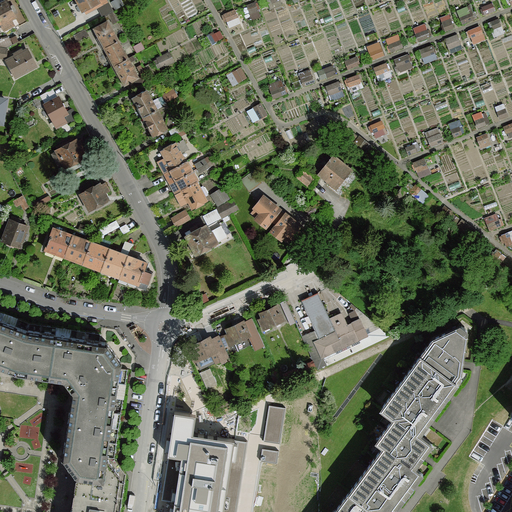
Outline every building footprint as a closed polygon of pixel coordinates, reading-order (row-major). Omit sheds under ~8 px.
[(97,0),(77,0),(83,10),(98,2),(97,0)] [(15,17),(7,1),(0,4),(0,20),(5,29),(13,25),(11,19),(15,17)] [(96,29),(106,47),(118,41),(108,23),(96,29)] [(482,24),(469,28),(475,43),(488,38),(482,24)] [(13,45),(9,37),(1,39),(0,42),(2,42),(1,47),(7,48),(13,45)] [(375,59),(387,54),(382,40),(369,45),(375,59)] [(128,59),(118,41),(106,47),(116,66),(128,59)] [(36,66),(27,50),(8,60),(16,77),(36,66)] [(401,70),(415,64),(410,52),(396,57),(401,70)] [(137,54),(128,59),(129,62),(134,60),(138,67),(142,64),(137,54)] [(129,62),(128,59),(116,66),(126,83),(137,77),(129,62)] [(380,75),(392,71),(389,62),(377,65),(380,75)] [(46,105),(58,98),(53,89),(41,96),(46,105)] [(135,98),(145,116),(156,110),(146,92),(135,98)] [(0,124),(5,125),(9,94),(0,93),(0,124)] [(58,98),(46,105),(57,127),(66,122),(63,115),(67,113),(59,98),(58,98)] [(166,128),(156,110),(145,116),(155,134),(166,128)] [(372,124),(377,136),(389,131),(384,119),(372,124)] [(77,142),(76,140),(57,150),(58,151),(65,165),(66,166),(84,156),(81,149),(77,142)] [(82,140),(77,142),(81,149),(86,146),(82,140)] [(184,140),(176,145),(181,154),(189,149),(184,140)] [(181,154),(176,145),(164,151),(168,160),(173,168),(185,162),(181,154)] [(65,165),(58,151),(53,154),(60,168),(65,165)] [(335,154),(318,175),(337,190),(354,169),(335,154)] [(205,159),(195,164),(197,169),(207,163),(205,159)] [(173,168),(168,160),(160,164),(168,178),(175,175),(172,169),(173,168)] [(187,161),(185,162),(173,168),(172,169),(175,175),(168,178),(171,183),(177,180),(192,172),(187,161)] [(207,163),(197,169),(200,173),(209,167),(207,163)] [(318,180),(304,169),(297,178),(311,189),(318,180)] [(192,172),(177,180),(171,183),(173,188),(180,185),(183,190),(184,189),(196,182),(198,181),(192,172)] [(82,193),(95,186),(91,180),(78,187),(82,193)] [(196,182),(184,189),(190,201),(194,207),(206,200),(196,182)] [(95,186),(82,193),(90,209),(108,199),(104,192),(109,190),(105,184),(101,186),(99,183),(95,186)] [(180,185),(173,188),(176,194),(183,190),(180,185)] [(183,190),(176,194),(182,205),(190,201),(184,189),(183,190)] [(217,192),(212,195),(219,205),(229,198),(225,191),(219,195),(217,192)] [(283,209),(264,194),(252,208),(259,214),(254,220),(267,230),(272,222),(282,211),(283,209)] [(25,201),(22,196),(15,200),(17,205),(21,203),(25,201)] [(51,200),(49,196),(40,201),(42,204),(51,200)] [(233,199),(218,207),(224,218),(230,215),(239,210),(233,199)] [(190,219),(186,211),(173,218),(177,226),(190,219)] [(285,213),(282,211),(272,222),(276,225),(285,213)] [(305,227),(286,212),(285,213),(276,225),(270,233),(282,243),(287,237),(293,241),(305,227)] [(28,226),(11,219),(3,240),(20,247),(28,226)] [(207,226),(187,237),(196,253),(215,242),(207,226)] [(73,235),(54,228),(47,246),(66,253),(73,235)] [(91,242),(73,235),(66,253),(85,260),(91,242)] [(109,249),(91,242),(85,260),(103,267),(109,249)] [(128,255),(109,249),(103,267),(121,274),(125,262),(128,255)] [(147,262),(128,255),(125,262),(143,269),(139,281),(149,284),(153,273),(144,270),(147,262)] [(125,262),(121,274),(139,281),(143,269),(125,262)] [(317,330),(321,339),(337,332),(331,318),(318,292),(303,299),(317,330)] [(284,319),(278,306),(262,313),(268,327),(284,319)] [(354,315),(358,323),(361,321),(367,335),(324,356),(327,365),(390,335),(362,312),(354,315)] [(337,332),(321,339),(314,342),(321,357),(324,356),(367,335),(361,321),(358,323),(348,327),(342,313),(331,318),(337,332)] [(0,366),(17,373),(28,330),(2,321),(0,325),(0,366)] [(250,336),(244,321),(228,329),(234,343),(250,336)] [(434,338),(420,356),(455,382),(461,373),(467,336),(457,328),(434,338)] [(49,378),(56,335),(28,330),(17,373),(49,378)] [(314,342),(321,339),(317,330),(303,337),(314,361),(318,369),(327,365),(324,356),(321,357),(314,342)] [(64,380),(69,386),(82,376),(80,374),(86,339),(56,335),(49,378),(64,380)] [(217,335),(210,339),(216,351),(213,353),(217,362),(229,356),(224,346),(223,347),(217,335)] [(210,339),(209,337),(193,345),(196,350),(200,359),(213,353),(216,351),(210,339)] [(84,378),(118,383),(122,362),(107,342),(86,339),(80,374),(82,376),(84,378)] [(438,405),(455,382),(420,356),(403,379),(438,405)] [(318,369),(314,361),(283,375),(287,384),(318,369)] [(201,373),(208,389),(218,385),(211,369),(201,373)] [(84,378),(82,376),(69,386),(73,392),(71,406),(114,413),(118,383),(84,378)] [(438,405),(403,379),(382,408),(394,417),(417,433),(438,405)] [(114,413),(71,406),(66,436),(109,442),(114,413)] [(286,408),(270,406),(265,440),(280,443),(286,408)] [(194,412),(173,408),(159,499),(172,501),(170,511),(236,511),(247,442),(191,433),(194,412)] [(417,433),(394,417),(377,440),(384,445),(412,466),(430,442),(417,433)] [(109,442),(66,436),(63,457),(77,476),(120,482),(121,475),(107,457),(109,442)] [(412,466),(384,445),(367,469),(402,494),(419,471),(412,466)] [(279,451),(263,448),(261,460),(277,463),(279,451)] [(388,511),(402,494),(367,469),(350,492),(377,511),(388,511)] [(115,511),(120,482),(77,476),(71,511),(115,511)] [(377,511),(350,492),(334,511),(377,511)]
